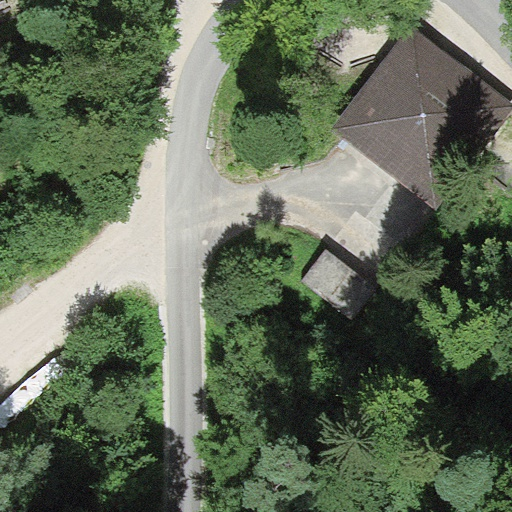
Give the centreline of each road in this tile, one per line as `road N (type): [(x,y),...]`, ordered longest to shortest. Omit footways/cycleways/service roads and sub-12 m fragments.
road 1 (residential): [(183,511),(183,0)]
road 2 (track): [(0,368),(182,215)]
